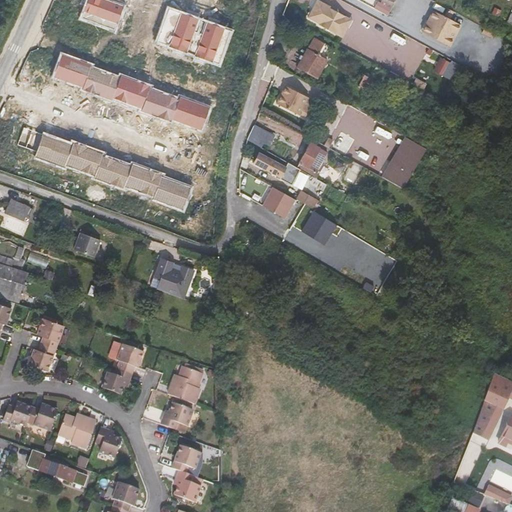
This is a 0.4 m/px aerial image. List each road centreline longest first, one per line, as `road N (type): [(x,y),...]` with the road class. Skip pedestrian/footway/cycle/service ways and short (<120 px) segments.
road 1 (residential): [(0,178),(196,248),(226,243),(237,147),(273,0)]
road 2 (residential): [(2,387),(75,389),(132,423)]
road 3 (unknown): [(356,0),(471,61)]
